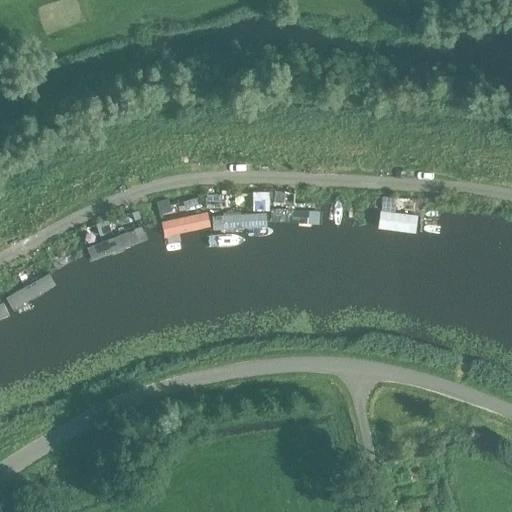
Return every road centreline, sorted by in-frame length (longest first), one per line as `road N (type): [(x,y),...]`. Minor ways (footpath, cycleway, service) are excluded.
road 1 (unclassified): [(511,413),(355,367),(295,364),(161,390),(0,474)]
road 2 (unclassified): [(511,196),(184,178),(113,200),(0,258)]
